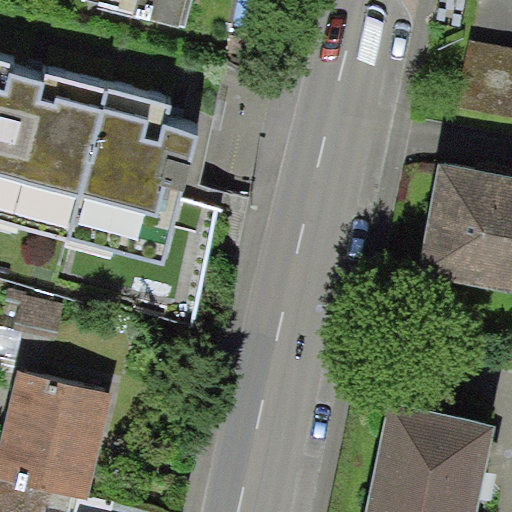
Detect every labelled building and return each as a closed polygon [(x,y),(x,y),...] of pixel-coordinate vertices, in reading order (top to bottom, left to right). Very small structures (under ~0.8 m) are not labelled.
[(88,0),(181,23),(188,0),(88,0)] [(511,45),(465,40),(456,109),(511,116),(511,45)] [(0,216),(161,260),(206,101),(0,53),(0,216)] [(511,167),(436,153),(414,268),(511,286),(511,167)] [(67,511),(72,486),(90,488),(111,381),(14,364),(0,426),(0,511),(67,511)] [(475,511),(493,422),(390,400),(366,511),(475,511)]
